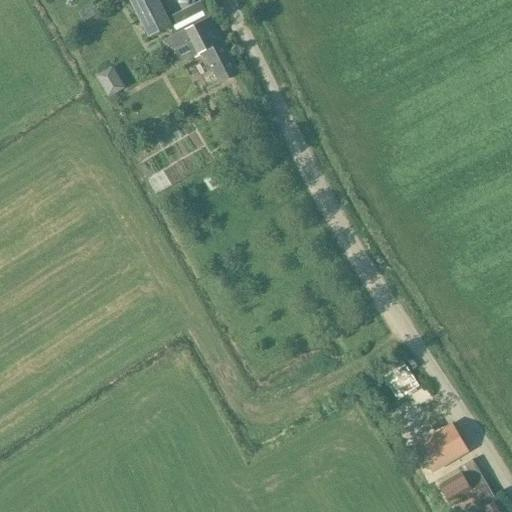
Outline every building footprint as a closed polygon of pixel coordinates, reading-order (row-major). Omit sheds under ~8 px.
[(128,0),(148,38),(172,25),(159,0),(128,0)] [(211,18),(187,30),(163,42),(175,67),(205,51),(220,82),(239,72),(211,18)] [(112,96),(129,86),(117,65),(99,74),(112,96)] [(382,373),(398,400),(419,387),(403,360),(382,373)] [(417,446),(433,472),(468,451),(452,425),(417,446)] [(504,511),(473,459),(459,467),(435,483),(451,510),(475,495),(485,511),(504,511)]
